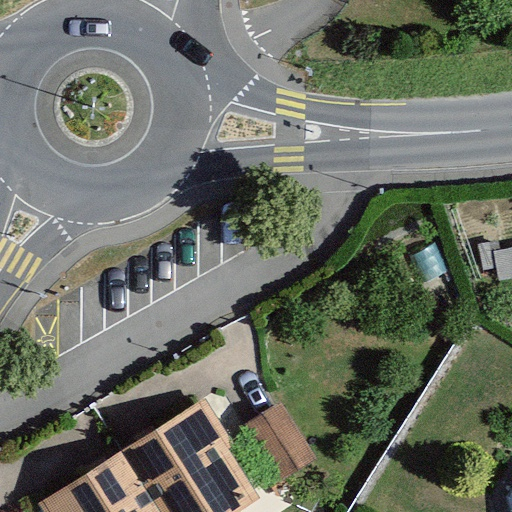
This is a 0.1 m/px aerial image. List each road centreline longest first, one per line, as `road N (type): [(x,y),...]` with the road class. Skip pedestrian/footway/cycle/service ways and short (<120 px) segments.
road 1 (tertiary): [(186,128),(370,136),(511,119)]
road 2 (tertiary): [(44,176),(69,191),(128,191),(154,177),(186,128)]
road 3 (tertiary): [(146,32),(116,20),(84,20),(54,31),(15,80)]
